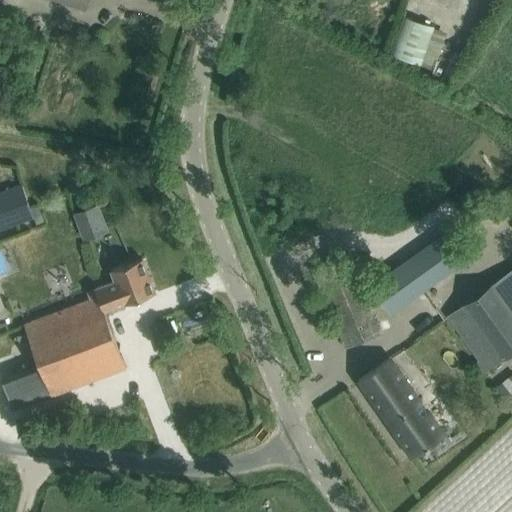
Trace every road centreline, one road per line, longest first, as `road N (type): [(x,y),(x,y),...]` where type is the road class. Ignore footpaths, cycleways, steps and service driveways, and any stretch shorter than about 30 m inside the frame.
road 1 (unclassified): [(296,426),(185,121),(221,0)]
road 2 (unclassified): [(296,426),(238,465),(179,469),(0,445)]
